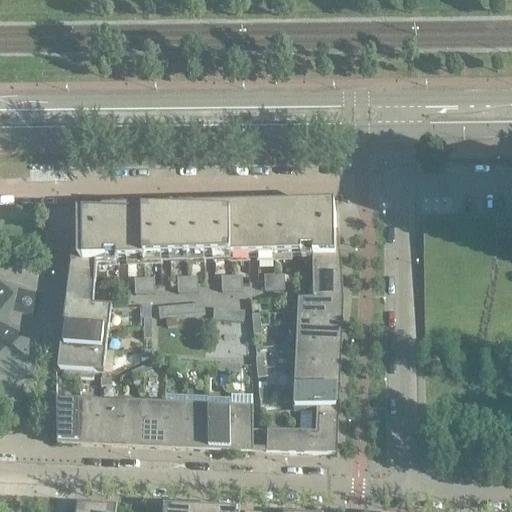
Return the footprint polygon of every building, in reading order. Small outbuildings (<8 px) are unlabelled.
[(339,261),(338,236),(337,236),(336,216),(335,216),(335,214),(273,216),(273,217),(274,261),(301,260),(301,261),(302,261),(302,256),(314,256),(314,260),(314,261),(339,261)] [(274,261),(273,217),(273,216),(230,217),(230,219),(231,263),(274,261)] [(231,263),(230,219),(230,217),(186,219),(186,220),(187,264),(231,263)] [(106,265),(106,261),(117,260),(117,266),(118,266),(119,266),(144,265),(143,220),(138,220),(83,218),(83,220),(82,220),(83,243),(76,243),(68,308),(94,310),(94,309),(94,306),(95,287),(95,286),(97,266),(98,266),(98,265),(106,265)] [(187,264),(186,220),(186,219),(143,220),(144,265),(187,264)] [(511,353),(511,222),(486,223),(424,223),(425,354),(511,353)] [(343,304),(339,261),(314,261),(314,260),(313,260),(313,280),(314,287),(314,304),(314,305),(343,304)] [(342,326),(343,305),(343,304),(314,305),(314,304),(299,304),(298,327),(342,326)] [(198,318),(197,307),(189,308),(190,319),(198,318)] [(206,317),(205,307),(197,307),(198,318),(206,317)] [(109,332),(112,312),(112,310),(94,309),(94,310),(68,308),(65,330),(109,332)] [(190,319),(189,308),(182,309),(183,319),(190,319)] [(183,319),(182,309),(174,310),(175,320),(183,319)] [(167,321),(166,310),(159,311),(160,321),(167,321)] [(175,320),(174,310),(166,310),(167,321),(175,320)] [(221,323),(222,312),(214,312),(213,322),(221,323)] [(229,324),(230,313),(222,312),(221,323),(229,324)] [(236,324),(237,314),(230,313),(229,324),(236,324)] [(244,325),(245,314),(237,314),(236,324),(244,325)] [(261,327),(260,317),(252,318),(253,328),(261,327)] [(341,347),(342,326),(298,327),(297,348),(341,347)] [(262,337),(261,327),(253,328),(254,338),(262,337)] [(107,354),(109,332),(65,330),(63,351),(107,354)] [(340,369),(341,347),(297,348),(296,370),(340,369)] [(104,375),(107,354),(63,351),(60,373),(64,373),(80,374),(94,375),(94,376),(104,377),(104,375)] [(265,370),(264,360),(256,361),(257,371),(265,370)] [(187,373),(187,365),(177,365),(177,372),(187,373)] [(197,373),(197,365),(187,365),(187,373),(197,373)] [(230,374),(230,367),(220,366),(220,374),(230,374)] [(153,374),(150,367),(141,371),(144,378),(153,374)] [(240,375),(240,367),(230,367),(230,374),(240,375)] [(339,391),(340,369),(296,370),(295,391),(339,391)] [(266,380),(265,370),(257,371),(258,381),(266,380)] [(144,378),(141,371),(131,375),(135,382),(144,378)] [(112,389),(111,381),(101,382),(101,389),(112,389)] [(338,412),(339,391),(295,391),(294,414),(313,414),(313,413),(338,412)] [(268,402),(267,392),(259,392),(260,403),(268,402)] [(80,448),(80,404),(57,403),(57,423),(56,423),(53,441),(58,441),(58,447),(58,448),(80,448)] [(102,449),(101,405),(80,404),(80,448),(102,449)] [(123,450),(123,406),(101,405),(102,449),(123,450)] [(145,451),(145,407),(123,406),(123,450),(145,451)] [(167,452),(166,408),(145,407),(145,451),(167,452)] [(188,453),(188,409),(166,408),(167,452),(188,453)] [(210,454),(209,410),(188,409),(188,453),(210,454)] [(232,455),(231,411),(209,410),(210,454),(232,455)] [(254,456),(254,412),(231,411),(232,455),(254,456)] [(336,459),(338,412),(313,413),(313,414),(312,434),(313,434),(312,458),(336,460),(336,459)] [(313,434),(312,434),(268,432),(268,437),(264,437),(264,435),(263,435),(264,452),(266,452),(266,456),(312,458),(313,434)]
